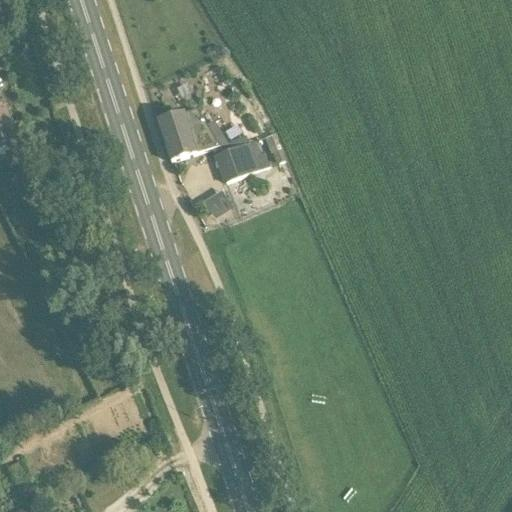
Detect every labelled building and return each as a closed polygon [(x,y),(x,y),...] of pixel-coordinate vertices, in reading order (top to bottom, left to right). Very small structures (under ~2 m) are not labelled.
[(227,187),(232,185),(269,172),(260,145),(227,156),(223,144),(216,147),(204,110),(159,124),(172,166),(198,158),(214,152),(227,187)] [(0,158),(19,152),(6,112),(0,114),(0,158)] [(273,156),(282,153),(276,138),(266,142),(272,157),(273,156)] [(221,193),(201,203),(210,220),(229,210),(221,193)] [(28,241),(23,230),(16,233),(22,244),(28,241)]
